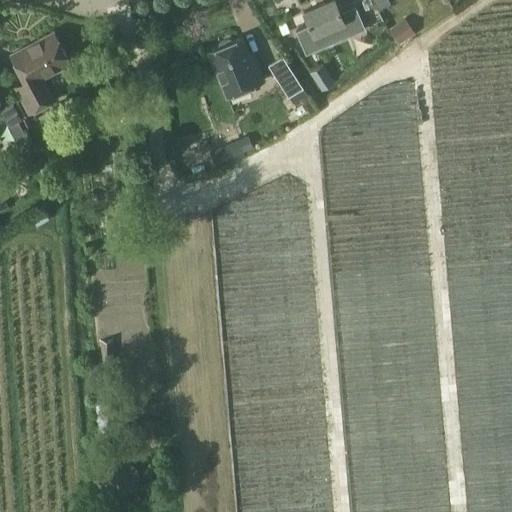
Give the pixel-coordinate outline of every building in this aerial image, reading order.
[(309,26),(295,32),(305,55),(365,30),(355,7),(340,13),(333,0),(332,0),(303,12),(309,26)] [(372,0),(378,9),(390,3),(388,0),(372,0)] [(394,43),(411,37),(406,21),(388,26),(394,43)] [(14,88),(28,113),(53,99),(42,79),(69,64),(53,33),(11,56),(25,82),(14,88)] [(218,48),(208,52),(227,96),(263,80),(256,64),(253,65),(241,38),(231,42),(228,39),(218,44),(218,48)] [(282,56),(267,65),(287,97),(302,87),(282,56)] [(322,62),(309,70),(321,89),(334,80),(322,62)] [(0,113),(8,128),(20,121),(10,102),(4,105),(0,97),(0,113)] [(209,148),(212,162),(244,153),(240,139),(209,148)] [(125,464),(124,451),(102,452),(103,491),(139,490),(138,464),(125,464)]
